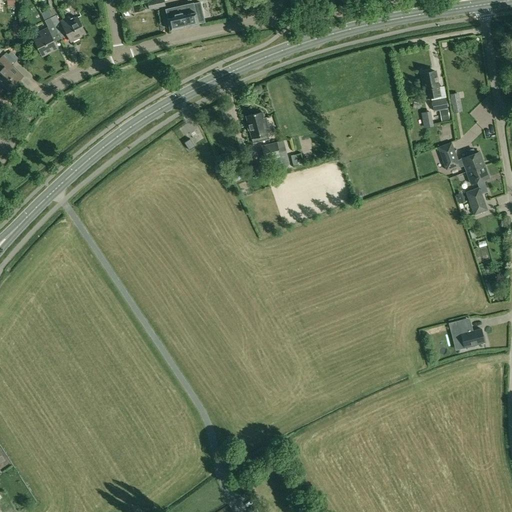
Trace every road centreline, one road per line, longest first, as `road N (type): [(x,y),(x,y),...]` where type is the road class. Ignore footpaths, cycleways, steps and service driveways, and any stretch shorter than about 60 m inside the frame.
road 1 (primary): [(43,200),(118,135),(233,70),(342,31),(483,4)]
road 2 (unclassified): [(511,203),(483,4)]
road 3 (residential): [(278,20),(173,38),(119,57)]
road 4 (residential): [(119,57),(52,88),(0,159)]
road 5 (residential): [(438,0),(278,20)]
